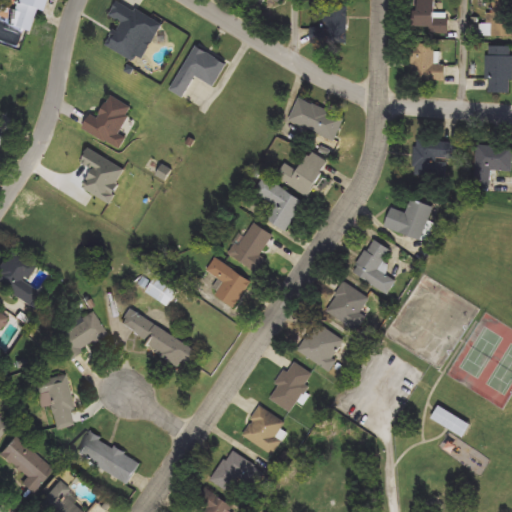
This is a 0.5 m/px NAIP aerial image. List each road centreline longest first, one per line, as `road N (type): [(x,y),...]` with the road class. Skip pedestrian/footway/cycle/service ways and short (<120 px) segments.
road 1 (residential): [(143,511),(378,161),(383,0)]
road 2 (residential): [(199,0),(384,104),(511,112)]
road 3 (residential): [(80,0),(48,130),(0,206)]
